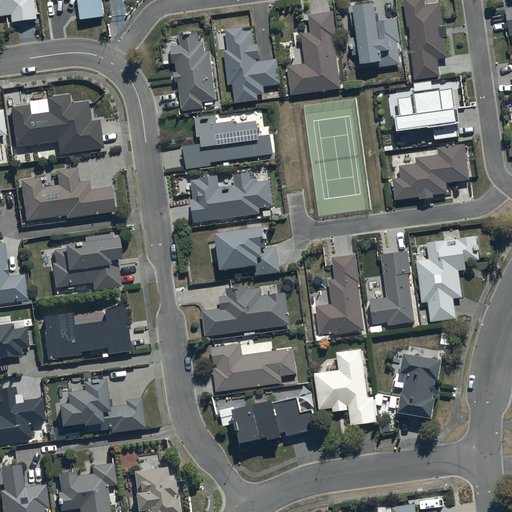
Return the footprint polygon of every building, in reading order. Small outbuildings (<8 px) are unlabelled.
[(0,0),(0,14),(14,13),(15,20),(39,17),(36,0),(0,0)] [(77,0),(80,18),(106,14),(104,0),(77,0)] [(425,0),(405,0),(409,24),(411,23),(413,36),(410,37),(415,77),(442,74),(439,57),(449,55),(446,34),(449,34),(448,23),(445,23),(442,0),(440,0),(426,2),(425,0)] [(357,7),(352,7),(354,32),(360,32),(361,39),(352,40),(354,57),(363,56),(364,62),(380,61),(381,70),(403,67),(400,45),(402,45),(399,21),(381,23),(378,2),(357,5),(357,7)] [(303,32),(304,45),(295,46),(297,62),(289,63),(293,92),(342,85),(335,34),(338,33),(334,9),(310,12),(312,30),(303,32)] [(244,24),(226,26),(227,36),(224,36),(230,83),(235,82),(237,100),(260,98),(259,92),(266,91),(265,84),(283,82),(280,57),(258,59),(257,55),(262,55),(260,40),(255,41),(254,28),(245,29),(244,24)] [(181,42),(172,44),(174,61),(177,61),(178,70),(176,70),(177,82),(180,82),(183,109),(204,106),(203,99),(217,97),(211,49),(206,49),(205,39),(200,40),(198,29),(180,31),(181,42)] [(414,99),(395,102),(397,116),(395,116),(398,132),(460,123),(458,108),(452,109),(449,92),(440,94),(440,90),(413,94),(414,99)] [(29,103),(11,105),(17,146),(58,140),(60,152),(105,146),(101,118),(91,119),(89,98),(71,101),(70,92),(47,95),(50,110),(30,113),(29,103)] [(205,140),(185,142),(188,166),(213,163),(213,159),(275,151),(274,130),(261,131),(259,117),(237,121),(236,118),(219,120),(218,112),(197,116),(199,133),(204,133),(205,140)] [(459,126),(436,129),(437,137),(460,134),(459,126)] [(467,142),(439,145),(439,152),(417,155),(417,160),(401,162),(403,175),(394,176),(396,196),(422,194),(422,196),(436,194),(436,192),(449,191),(448,180),(471,178),(467,142)] [(41,176),(20,179),(26,218),(66,212),(67,216),(115,209),(111,184),(91,187),(90,178),(80,180),(78,166),(57,169),(59,183),(43,186),(41,176)] [(201,176),(193,177),(195,196),(193,197),(196,219),(262,212),(261,205),(275,203),(272,176),(261,177),(261,175),(253,176),(252,169),(234,171),(235,178),(232,178),(233,181),(226,182),(226,183),(220,184),(219,172),(201,174),(201,176)] [(266,223),(218,231),(223,267),(255,263),(257,276),(281,273),(277,248),(265,250),(264,246),(269,245),(266,223)] [(57,260),(53,260),(56,285),(93,280),(94,289),(122,285),(118,255),(124,254),(121,233),(114,234),(114,231),(85,235),(85,238),(67,240),(67,246),(55,248),(57,260)] [(430,256),(418,258),(423,300),(429,300),(431,319),(458,316),(456,295),(464,295),(461,268),(468,267),(467,259),(481,258),(480,246),(481,246),(481,240),(479,240),(478,234),(469,233),(459,236),(446,238),(438,237),(429,240),(430,256)] [(5,241),(0,241),(0,301),(29,298),(26,272),(9,275),(5,241)] [(410,250),(383,254),(388,297),(371,299),(373,324),(390,322),(390,324),(416,321),(410,273),(412,273),(410,250)] [(358,252),(334,254),(337,276),(330,276),(333,301),(317,303),(320,332),(337,330),(337,332),(366,328),(360,280),(362,279),(358,252)] [(223,305),(204,308),(207,332),(245,328),(246,333),(256,332),(255,327),(291,322),(287,290),(263,293),(262,285),(248,287),(248,283),(227,286),(228,292),(221,293),(223,305)] [(73,310),(44,313),(48,357),(82,353),(81,349),(109,345),(110,353),(132,350),(129,322),(131,322),(124,302),(105,309),(106,318),(74,321),(73,310)] [(0,357),(22,355),(21,347),(30,346),(28,325),(14,327),(14,321),(0,322),(0,357)] [(243,341),(214,345),(219,389),(284,380),(283,374),(299,372),(295,345),(244,352),(243,341)] [(363,346),(338,350),(340,367),(316,371),(321,408),(334,406),(334,409),(350,406),(352,423),(379,419),(375,394),(370,395),(363,346)] [(446,355),(407,348),(404,368),(410,369),(406,387),(405,387),(401,407),(435,413),(439,393),(436,392),(439,374),(442,375),(446,355)] [(70,402),(60,403),(64,425),(84,422),(85,435),(113,431),(114,434),(147,429),(142,399),(126,402),(127,406),(112,409),(107,377),(84,381),(85,390),(68,392),(70,402)] [(16,385),(0,386),(0,405),(1,414),(0,413),(0,441),(32,437),(30,421),(46,419),(43,396),(24,398),(23,390),(17,391),(16,385)] [(276,398),(219,412),(224,429),(239,424),(244,441),(272,435),(273,438),(288,435),(288,437),(318,431),(314,412),(302,414),(299,399),(277,404),(276,398)] [(391,417),(380,418),(381,430),(392,429),(391,417)] [(60,475),(54,476),(55,491),(59,491),(60,509),(81,507),(81,511),(111,511),(109,484),(117,484),(114,461),(91,464),(92,472),(78,474),(77,469),(60,471),(60,475)] [(23,463),(2,466),(5,489),(1,489),(3,511),(47,511),(47,508),(50,507),(48,483),(26,485),(23,463)] [(168,465),(135,469),(138,495),(130,496),(131,510),(141,509),(140,511),(174,511),(175,511),(181,510),(179,494),(175,494),(175,491),(178,491),(176,475),(170,476),(168,465)] [(392,504),(393,511),(418,511),(418,501),(392,504)]
